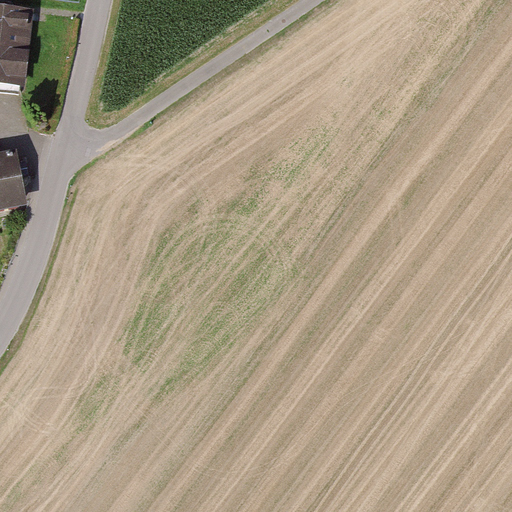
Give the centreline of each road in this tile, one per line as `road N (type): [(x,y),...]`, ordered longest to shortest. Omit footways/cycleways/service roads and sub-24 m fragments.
road 1 (residential): [(319,0),(109,142),(66,153)]
road 2 (residential): [(0,337),(39,247),(66,153)]
road 3 (residential): [(66,153),(97,0)]
